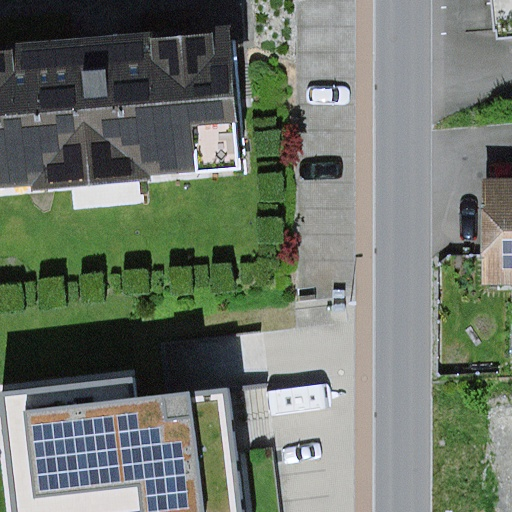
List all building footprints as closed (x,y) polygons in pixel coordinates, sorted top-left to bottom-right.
[(511,0),(485,0),(489,44),(511,41),(511,0)] [(0,197),(236,180),(227,55),(0,70),(0,197)] [(511,195),(485,197),(486,292),(511,290),(511,195)] [(153,365),(0,381),(0,511),(9,511),(129,499),(129,511),(240,511),(225,376),(155,384),(153,365)] [(487,511),(511,511),(511,381),(487,381),(487,511)]
